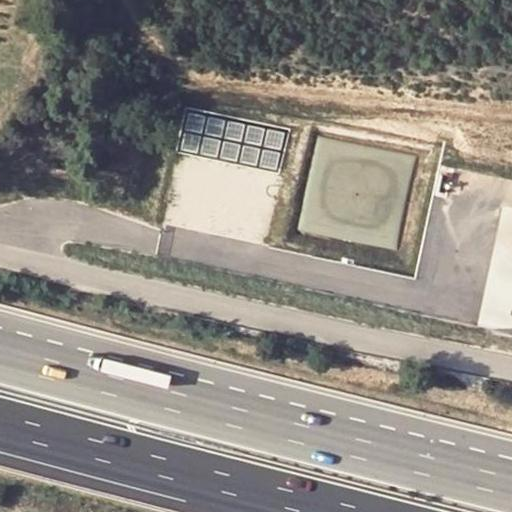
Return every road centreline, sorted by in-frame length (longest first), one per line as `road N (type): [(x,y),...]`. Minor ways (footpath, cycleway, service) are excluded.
road 1 (unclassified): [(0,242),(511,352)]
road 2 (track): [(511,275),(387,250),(164,61),(129,0)]
road 3 (motorway): [(0,423),(335,511)]
road 4 (motorway): [(268,427),(0,354)]
road 5 (motorway): [(511,487),(268,427)]
road 6 (motorway): [(511,463),(268,427)]
